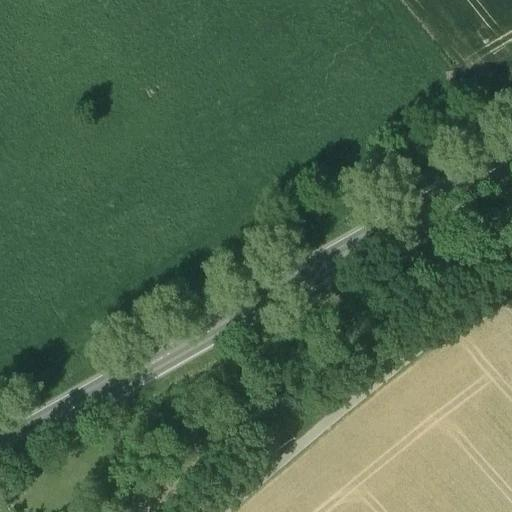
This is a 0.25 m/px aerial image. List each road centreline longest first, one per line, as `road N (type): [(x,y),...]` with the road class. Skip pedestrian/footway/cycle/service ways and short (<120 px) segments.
road 1 (secondary): [(511,162),(0,450)]
road 2 (track): [(0,390),(511,107)]
